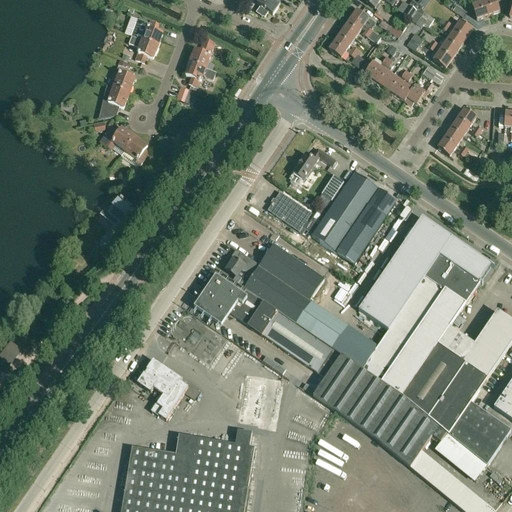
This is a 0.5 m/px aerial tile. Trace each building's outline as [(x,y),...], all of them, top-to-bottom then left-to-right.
[(260,0),(257,5),(260,8),(256,14),(262,18),(265,19),(269,13),(273,16),(280,6),(272,0),(260,0)] [(378,6),(382,1),(381,0),(365,0),(364,2),(377,12),(374,15),(387,24),(391,18),(383,12),(384,10),(378,6)] [(493,0),(483,3),(488,17),(500,13),(495,0),(493,0)] [(403,16),(412,22),(417,14),(420,16),(422,12),(422,11),(424,9),(414,2),(403,16)] [(477,21),(483,19),(488,17),(483,3),(472,7),(477,21)] [(456,6),(453,12),(463,19),(467,14),(456,6)] [(350,22),(362,30),(369,20),(357,12),(350,22)] [(429,28),(435,20),(422,12),(420,16),(417,14),(412,22),(422,29),(425,25),(429,28)] [(134,39),(142,42),(159,48),(161,42),(163,36),(157,33),(159,26),(151,23),(150,24),(138,20),(138,21),(131,18),(125,35),(132,38),(134,39)] [(449,30),(452,26),(442,19),(439,23),(444,26),(449,30)] [(355,40),(362,30),(350,22),(343,32),(355,40)] [(466,41),(473,31),(460,23),(454,33),(466,41)] [(402,34),(392,26),(387,32),(398,39),(402,34)] [(348,50),(355,40),(343,32),(336,42),(348,50)] [(381,38),(374,33),(372,37),(369,41),(376,46),(381,38)] [(436,50),(438,45),(433,42),(434,41),(422,33),(418,38),(423,41),(431,46),(436,50)] [(447,43),(459,51),(466,41),(454,33),(451,37),(447,43)] [(423,41),(418,38),(415,36),(408,47),(416,52),(423,41)] [(142,42),(134,39),(132,38),(129,46),(140,50),(138,55),(139,55),(136,62),(145,65),(147,58),(154,61),(156,54),(157,55),(159,48),(142,42)] [(209,43),(206,42),(202,54),(195,52),(193,58),(192,57),(190,64),(206,70),(209,64),(208,64),(210,58),(213,51),(207,48),(209,43)] [(345,54),(348,50),(336,42),(329,52),(341,60),(345,54)] [(447,43),(440,53),(452,61),(455,58),(459,51),(447,43)] [(392,58),(397,50),(391,46),(386,54),(392,58)] [(358,57),(353,53),(348,50),(345,54),(354,60),(351,65),(358,70),(364,61),(358,57)] [(239,56),(230,52),(227,57),(236,61),(239,56)] [(451,63),(452,61),(440,53),(433,63),(446,71),(451,63)] [(128,64),(130,58),(124,55),(122,61),(128,64)] [(364,70),(368,72),(365,76),(375,83),(383,71),(385,68),(390,61),(385,58),(382,64),(376,60),(373,65),(369,62),(364,70)] [(128,66),(129,64),(128,64),(123,62),(121,61),(120,61),(119,63),(118,66),(126,69),(126,67),(127,68),(127,67),(128,66)] [(394,64),(390,61),(385,68),(389,71),(394,64)] [(213,82),(216,74),(216,75),(216,74),(206,70),(190,64),(187,70),(188,71),(186,77),(192,79),(189,86),(198,89),(201,82),(201,83),(203,77),(204,77),(206,77),(205,79),(213,82)] [(436,74),(428,68),(423,76),(431,81),(436,74)] [(132,74),(127,72),(118,69),(115,76),(119,78),(117,83),(116,83),(114,89),(130,96),(133,89),(132,89),(135,80),(130,78),(132,74)] [(383,71),(375,83),(385,90),(393,77),(383,71)] [(403,85),(393,77),(385,90),(395,97),(403,85)] [(417,107),(422,100),(424,101),(434,87),(429,84),(423,93),(415,88),(412,91),(407,100),(405,104),(412,109),(414,105),(417,107)] [(407,100),(412,91),(403,85),(395,97),(405,104),(407,100)] [(115,118),(119,108),(124,110),(127,102),(128,102),(130,96),(114,89),(106,86),(100,111),(107,113),(104,120),(115,118)] [(181,90),(177,101),(185,104),(189,93),(181,90)] [(458,121),(470,129),(477,119),(464,111),(458,121)] [(463,139),(470,129),(458,121),(451,130),(463,139)] [(104,125),(94,127),(95,133),(105,131),(104,125)] [(124,154),(135,139),(129,135),(122,130),(115,139),(108,133),(100,144),(112,152),(113,149),(123,156),(124,154)] [(456,149),(463,139),(451,130),(444,140),(456,149)] [(135,139),(124,154),(123,156),(122,158),(137,169),(139,167),(140,168),(145,161),(148,156),(144,153),(148,148),(140,143),(141,143),(135,139)] [(450,159),(456,149),(444,140),(437,150),(450,159)] [(304,182),(317,164),(317,163),(319,160),(333,169),(334,170),(338,165),(336,164),(337,164),(335,162),(334,161),(333,161),(331,160),(331,159),(330,159),(328,158),(328,157),(327,157),(318,151),(311,160),(306,156),(293,175),(290,181),(292,182),(291,183),(291,185),(295,188),(297,187),(298,186),(300,188),(304,182)] [(396,204),(354,176),(330,212),(314,236),(312,239),(318,243),(311,253),(352,281),(359,271),(353,267),(396,204)] [(334,178),(322,196),(332,203),(344,185),(334,178)] [(140,198),(144,201),(155,188),(150,184),(140,198)] [(299,234),(305,226),(312,216),(280,194),(268,212),(299,234)] [(102,217),(115,227),(100,246),(100,245),(99,246),(108,252),(126,229),(126,228),(125,227),(130,221),(132,222),(132,223),(140,213),(139,212),(137,214),(123,203),(124,202),(121,200),(120,201),(119,201),(121,199),(120,198),(112,208),(113,208),(109,213),(107,212),(102,217)] [(306,198),(303,203),(306,205),(306,206),(311,209),(316,203),(310,199),(309,201),(306,198)] [(314,236),(330,212),(321,206),(305,230),(314,236)] [(358,313),(388,333),(399,317),(441,257),(440,257),(452,240),(422,220),(358,313)] [(491,267),(478,258),(452,240),(440,257),(441,257),(399,317),(388,333),(377,349),(377,350),(362,372),(402,399),(438,347),(437,347),(480,285),(479,285),(491,267)] [(310,303),(325,281),(274,247),(259,268),(254,275),(244,291),(295,325),(310,303)] [(254,275),(259,268),(237,253),(232,259),(244,268),(254,275)] [(244,291),(254,275),(244,268),(232,259),(231,261),(233,263),(227,273),(236,279),(233,283),(244,291)] [(447,436),(439,429),(402,399),(362,372),(332,351),(320,343),(301,330),(295,325),(244,291),(233,283),(216,271),(200,294),(203,297),(194,310),(222,329),(231,315),(260,335),(260,336),(326,381),(313,399),(373,439),(410,470),(432,438),(441,444),(447,436)] [(316,308),(310,303),(295,325),(301,330),(316,308)] [(320,343),(335,320),(316,308),(301,330),(320,343)] [(511,323),(497,314),(463,364),(487,381),(511,345),(511,323)] [(332,351),(348,329),(335,320),(320,343),(332,351)] [(377,350),(377,349),(348,329),(332,351),(362,372),(377,350)] [(0,358),(10,366),(22,351),(11,343),(6,350),(4,349),(4,350),(5,351),(0,357),(0,358)] [(487,381),(463,364),(438,347),(402,399),(439,429),(447,436),(449,437),(471,405),(471,406),(487,381)] [(190,387),(189,389),(181,384),(183,381),(153,362),(138,385),(151,394),(154,390),(163,397),(157,406),(152,413),(166,423),(185,395),(194,402),(200,393),(190,387)] [(511,422),(511,383),(494,410),(511,422)] [(488,466),(511,433),(471,406),(471,405),(449,437),(488,466)] [(244,511),(254,449),(250,449),(252,435),(237,432),(235,446),(179,437),(176,457),(132,450),(121,511),(244,511)]
